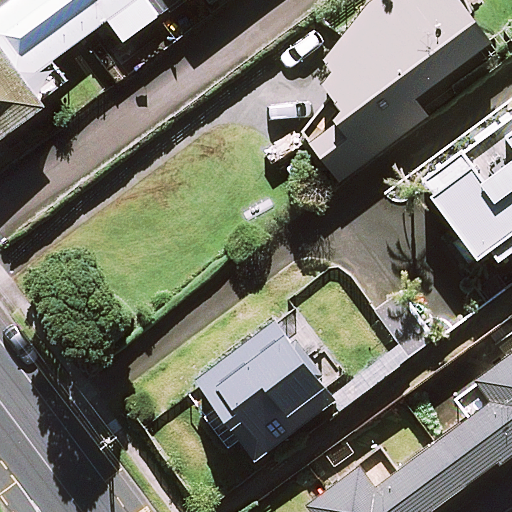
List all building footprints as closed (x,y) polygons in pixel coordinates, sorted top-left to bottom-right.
[(170,9),(162,0),(17,0),(0,14),(0,139),(2,141),(66,91),(47,68),(111,18),(129,41),(170,9)] [(498,39),(468,0),(378,0),(376,2),(381,8),(328,48),(343,68),(329,78),(344,97),(305,126),(346,180),(432,115),(420,99),(498,39)] [(511,119),(430,177),(492,266),(511,252),(511,119)] [(434,340),(405,297),(381,313),(410,356),(434,340)] [(348,394),(288,315),(204,379),(264,458),(348,394)] [(432,511),(511,453),(511,353),(482,376),(498,397),(392,475),(375,453),(312,500),(321,511),(432,511)]
